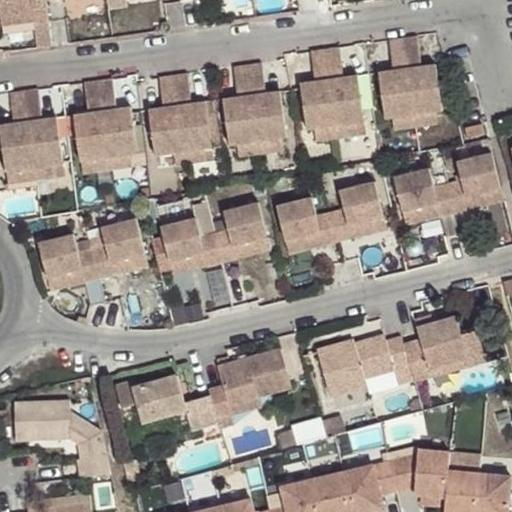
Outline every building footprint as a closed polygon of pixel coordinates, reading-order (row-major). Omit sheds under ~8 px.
[(46,2),(45,0),(0,0),(0,19),(30,15),(32,26),(49,24),(46,2)] [(107,0),(108,8),(127,6),(126,0),(107,0)] [(32,26),(30,15),(0,19),(0,21),(2,37),(33,33),(32,26)] [(424,67),(419,37),(404,40),(417,116),(437,113),(444,112),(437,74),(425,76),(424,67)] [(417,116),(404,40),(390,42),(394,73),(396,79),(383,82),(388,121),(396,119),(417,116)] [(346,79),(341,49),(327,51),(338,128),(357,125),(365,124),(358,85),(347,87),(346,79)] [(327,51),(312,53),(317,84),(318,92),(305,93),(311,132),(319,131),(338,128),(327,51)] [(260,142),(281,139),(288,138),(281,100),(269,100),(268,94),(262,64),(250,66),(260,142)] [(436,65),(424,67),(425,76),(437,74),(436,65)] [(233,146),(241,145),(260,142),(250,66),(235,69),(239,98),(240,106),(227,108),(233,146)] [(396,79),(394,73),(381,74),(383,82),(396,79)] [(186,152),(206,149),(212,148),(207,111),(195,112),(193,105),(189,75),(176,77),(186,152)] [(176,77),(161,78),(166,109),(167,117),(154,119),(160,156),(167,154),(186,152),(176,77)] [(357,77),(346,79),(347,87),(358,85),(357,77)] [(115,81),(101,83),(111,159),(133,156),(139,156),(134,117),(121,118),(120,110),(115,81)] [(101,83),(87,85),(91,114),(93,123),(79,124),(85,163),(92,162),(111,159),(101,83)] [(318,92),(317,84),(304,86),(305,93),(318,92)] [(40,91),(26,93),(37,169),(56,166),(64,165),(59,127),(46,129),(45,121),(40,91)] [(269,100),(281,100),(280,92),(268,94),(269,100)] [(26,93),(12,95),(16,125),(17,133),(4,135),(10,173),(16,172),(37,169),(26,93)] [(240,106),(239,98),(225,101),(227,108),(240,106)] [(195,112),(207,111),(206,104),(193,105),(195,112)] [(121,118),(134,117),(133,109),(120,110),(121,118)] [(167,117),(166,109),(153,111),(154,119),(167,117)] [(437,113),(417,116),(418,127),(439,125),(437,113)] [(93,123),(91,114),(78,117),(79,124),(93,123)] [(418,127),(417,116),(396,119),(398,130),(418,127)] [(46,129),(59,127),(58,119),(45,121),(46,129)] [(17,133),(16,125),(3,127),(4,135),(17,133)] [(338,128),(340,139),(359,136),(357,125),(338,128)] [(484,127),(468,131),(469,139),(486,135),(484,127)] [(321,142),(340,139),(338,128),(319,131),(321,142)] [(260,142),(262,153),(283,151),(281,139),(260,142)] [(243,157),(262,153),(260,142),(241,145),(243,157)] [(186,152),(188,164),(208,161),(206,149),(186,152)] [(169,167),(188,164),(186,152),(167,154),(169,167)] [(505,190),(496,155),(462,164),(466,181),(451,185),(458,215),(472,211),(470,198),(505,190)] [(111,159),(113,171),(135,168),(133,156),(111,159)] [(94,174),(113,171),(111,159),(92,162),(94,174)] [(37,169),(38,181),(58,179),(56,166),(37,169)] [(18,184),(38,181),(37,169),(16,172),(18,184)] [(458,215),(451,185),(437,189),(432,171),(397,179),(406,215),(440,205),(443,219),(458,215)] [(333,214),(340,244),(354,240),(351,227),(387,218),(380,184),(344,193),(348,210),(333,214)] [(508,203),(505,190),(470,198),(472,211),(508,203)] [(325,247),(340,244),(333,214),(319,218),(315,200),(280,208),(289,243),(322,235),(325,247)] [(440,205),(406,215),(409,227),(443,219),(440,205)] [(216,235),(224,267),(241,263),(238,249),(271,242),(262,207),(229,215),(233,232),(216,235)] [(211,232),(230,220),(223,208),(204,220),(211,232)] [(351,227),(354,240),(390,231),(387,218),(351,227)] [(96,251),(103,282),(118,279),(114,265),(148,257),(140,223),(106,231),(110,247),(96,251)] [(209,271),(224,267),(216,235),(203,238),(198,223),(166,231),(174,265),(207,257),(209,271)] [(292,256),(325,247),(322,235),(289,243),(292,256)] [(89,286),(103,282),(96,251),(83,254),(79,237),(42,246),(49,281),(86,272),(89,286)] [(238,249),(241,263),(274,255),(271,242),(238,249)] [(114,265),(118,279),(152,272),(148,257),(114,265)] [(177,278),(209,271),(207,257),(174,265),(177,278)] [(53,294),(89,286),(86,272),(49,281),(53,294)] [(430,316),(416,320),(418,328),(432,324),(430,316)] [(421,339),(405,344),(411,367),(415,381),(429,377),(431,377),(429,370),(484,356),(477,332),(460,337),(454,318),(432,324),(418,328),(421,339)] [(405,344),(402,335),(385,340),(384,336),(347,345),(346,343),(318,350),(331,398),(366,389),(364,378),(411,367),(405,344)] [(225,386),(211,390),(212,396),(218,420),(233,416),(230,405),(258,397),(291,388),(280,349),(221,366),(225,386)] [(429,370),(431,377),(486,363),(484,356),(429,370)] [(415,381),(423,411),(437,408),(429,377),(415,381)] [(193,434),(220,427),(218,420),(212,396),(185,404),(179,380),(136,392),(134,385),(118,390),(124,412),(138,409),(144,427),(186,415),(193,434)] [(261,408),(258,397),(230,405),(233,416),(261,408)] [(80,478),(111,474),(102,431),(70,413),(69,403),(15,404),(15,440),(68,440),(80,444),(82,460),(78,460),(80,478)] [(327,413),(278,424),(282,443),(331,432),(327,413)] [(448,470),(450,452),(419,449),(418,454),(389,461),(397,491),(415,486),(415,494),(446,497),(448,470)] [(381,494),(397,491),(389,461),(343,472),(352,511),(370,511),(384,509),(381,494)] [(446,497),(444,511),(476,511),(480,473),(448,470),(446,497)] [(320,511),(352,511),(343,472),(312,480),(320,511)] [(480,473),(476,511),(508,511),(511,476),(480,473)] [(320,511),(312,480),(281,487),(286,506),(270,510),(270,511),(320,511)] [(31,511),(90,503),(90,496),(28,505),(29,511),(31,511)] [(270,511),(270,510),(261,511),(253,511),(251,499),(220,507),(221,511),(270,511)] [(91,511),(90,503),(31,511),(91,511)]
